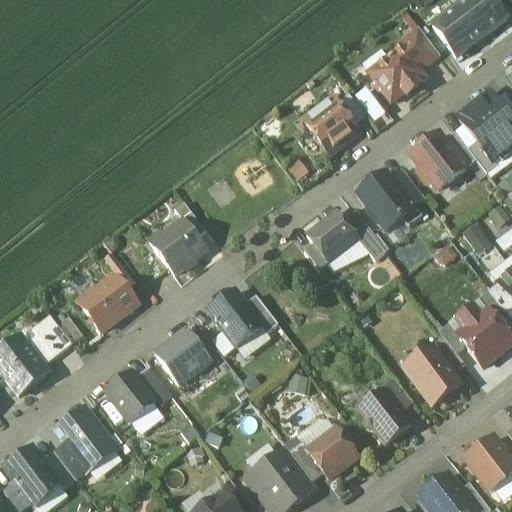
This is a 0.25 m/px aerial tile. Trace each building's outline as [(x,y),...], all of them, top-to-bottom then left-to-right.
[(474,0),(433,33),(456,63),(507,24),(493,6),(488,0),(474,0)] [(420,36),(398,52),(401,57),(402,56),(419,77),(439,61),(420,36)] [(389,66),(371,81),(375,87),(375,93),(378,98),(384,99),(392,108),(404,98),(407,102),(419,92),(417,89),(424,83),(419,77),(402,56),(401,57),(393,63),(392,63),(388,65),(389,66)] [(490,100),(458,125),(477,149),(493,169),(494,168),(511,153),(511,128),(510,127),(490,100)] [(366,123),(349,101),(337,111),(354,133),(366,123)] [(337,111),(332,106),(304,128),(330,161),(358,139),(354,133),(337,111)] [(467,156),(454,139),(443,147),(465,176),(476,167),(467,156)] [(439,142),(412,163),(420,174),(420,179),(428,190),(433,190),(438,197),(465,176),(443,147),(439,142)] [(493,169),(477,149),(467,156),(476,167),(487,181),(498,173),(494,168),(493,169)] [(425,206),(403,178),(391,187),(413,216),(415,214),(420,210),(425,206)] [(391,187),(386,181),(359,202),(370,216),(369,219),(378,230),(381,230),(387,238),(402,226),(407,233),(409,233),(422,223),(415,214),(413,216),(391,187)] [(428,219),(420,210),(415,214),(422,223),(428,219)] [(337,219),(307,242),(314,251),(328,270),(329,270),(359,246),(354,240),(337,219)] [(206,257),(183,227),(164,242),(161,238),(149,247),(155,255),(175,281),(206,257)] [(477,229),(465,238),(479,258),(491,249),(477,229)] [(386,259),(364,232),(354,240),(370,260),(375,267),(386,259)] [(511,233),(497,246),(505,256),(511,250),(511,233)] [(359,246),(329,270),(335,278),(370,260),(359,246)] [(328,270),(314,251),(304,258),(319,277),(328,270)] [(135,289),(113,261),(103,268),(117,285),(126,296),(135,289)] [(511,279),(498,290),(511,307),(511,279)] [(117,285),(82,312),(102,338),(137,311),(126,296),(117,285)] [(511,315),(511,307),(498,290),(489,297),(506,320),(511,315)] [(506,320),(489,297),(478,306),(488,318),(489,317),(499,330),(509,323),(506,320)] [(236,298),(209,318),(236,354),(263,334),(263,333),(246,310),(236,298)] [(278,330),(257,302),(246,310),(263,333),(263,334),(267,339),(278,330)] [(511,346),(499,330),(489,317),(488,318),(481,323),(472,311),(456,324),(465,336),(459,341),(458,342),(466,352),(483,374),(511,350),(511,346)] [(71,341),(79,334),(70,321),(61,328),(71,341)] [(72,351),(50,323),(31,338),(35,343),(53,366),(72,351)] [(459,341),(450,329),(439,338),(443,344),(444,344),(456,359),(457,359),(466,352),(458,342),(459,341)] [(187,336),(156,360),(180,392),(211,368),(187,336)] [(26,351),(21,344),(0,360),(0,377),(19,402),(48,380),(43,373),(53,366),(35,343),(26,351)] [(456,359),(444,344),(443,344),(431,353),(433,356),(435,355),(454,380),(466,371),(457,359),(456,359)] [(454,380),(435,355),(433,356),(419,366),(423,371),(410,381),(432,412),(461,390),(454,380)] [(172,402),(150,373),(140,381),(162,410),(172,402)] [(132,378),(106,398),(130,429),(156,409),(132,378)] [(397,387),(385,397),(401,417),(412,407),(397,387)] [(401,417),(385,397),(359,417),(365,424),(364,430),(368,435),(374,435),(385,450),(411,430),(401,417)] [(86,414),(55,438),(64,451),(87,479),(117,455),(86,414)] [(358,461),(337,434),(308,456),(307,456),(324,478),(328,483),(358,461)] [(493,444),(467,465),(491,495),(511,478),(511,468),(507,463),(493,444)] [(324,478),(307,456),(308,456),(303,449),(291,459),(299,470),(313,487),(324,478)] [(87,479),(64,451),(55,459),(75,486),(76,487),(87,479)] [(44,468),(33,455),(5,477),(15,490),(31,510),(32,511),(36,511),(48,503),(46,500),(59,490),(60,489),(44,468)] [(75,486),(55,459),(44,468),(60,489),(59,490),(63,495),(75,486)] [(290,477),(277,460),(255,477),(265,491),(281,511),(291,511),(307,500),(307,499),(290,477)] [(313,487),(299,470),(290,477),(307,499),(316,492),(313,487)] [(448,479),(420,501),(428,511),(473,511),(461,495),(448,479)] [(488,511),(470,488),(461,495),(473,511),(488,511)] [(28,511),(31,510),(15,490),(4,498),(9,505),(14,511),(28,511)] [(281,511),(265,491),(256,498),(266,511),(281,511)] [(236,511),(225,497),(205,511),(236,511)]
